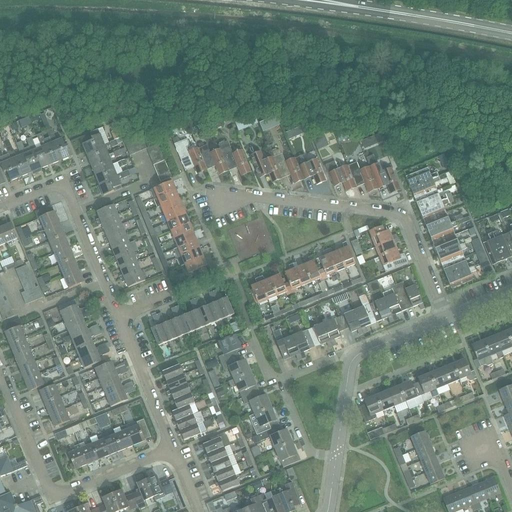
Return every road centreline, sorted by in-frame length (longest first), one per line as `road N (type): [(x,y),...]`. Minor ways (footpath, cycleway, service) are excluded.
road 1 (residential): [(0,207),(49,186),(68,193),(172,448)]
road 2 (residential): [(445,317),(401,215),(208,194)]
road 3 (residential): [(172,448),(69,490),(52,489),(0,376)]
road 4 (primary): [(511,34),(347,4)]
